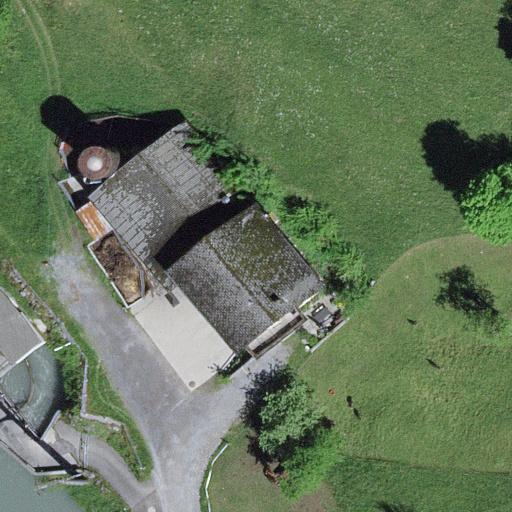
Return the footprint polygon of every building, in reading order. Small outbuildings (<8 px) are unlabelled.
[(197,274),(258,345),(327,286),(266,215),(263,217),(191,132),(124,189),(197,274)] [(101,160),(104,171),(114,178),(125,175),(132,166),(129,154),(119,148),(108,150),(101,160)] [(180,288),(197,274),(124,189),(107,204),(180,288)] [(0,331),(22,313),(1,287),(0,287),(0,331)] [(0,331),(0,339),(19,364),(32,354),(46,343),(22,313),(0,331)]
